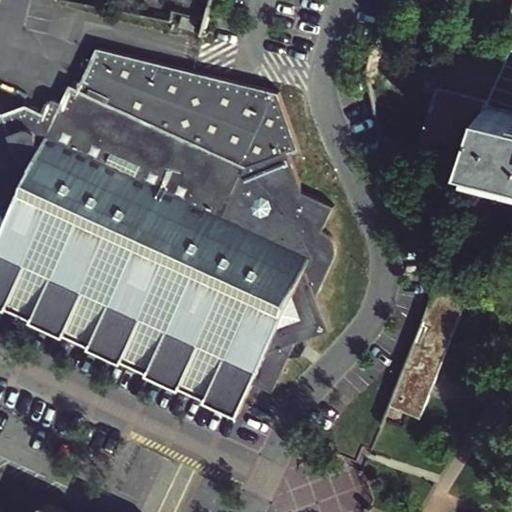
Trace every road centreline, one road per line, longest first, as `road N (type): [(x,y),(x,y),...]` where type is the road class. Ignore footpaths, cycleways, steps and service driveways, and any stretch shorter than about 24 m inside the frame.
road 1 (residential): [(345,0),(323,95),(384,257),(382,302),(308,399),(270,474)]
road 2 (residential): [(0,352),(270,474)]
